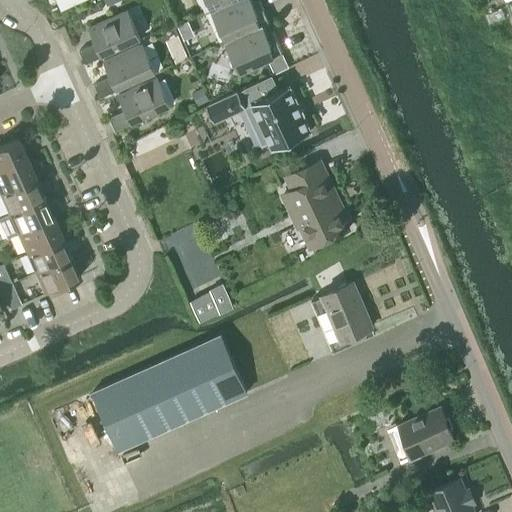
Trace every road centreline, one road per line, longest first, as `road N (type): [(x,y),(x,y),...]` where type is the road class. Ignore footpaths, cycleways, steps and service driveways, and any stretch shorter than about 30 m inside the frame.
road 1 (residential): [(0,355),(113,305),(137,276),(136,246),(63,86)]
road 2 (unclassified): [(511,456),(407,221)]
road 3 (residential): [(407,221),(311,0)]
